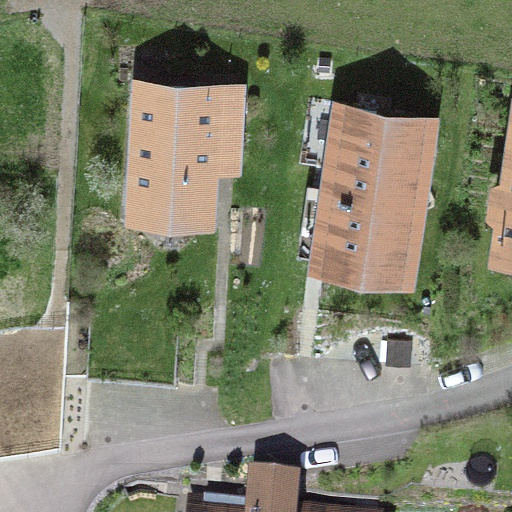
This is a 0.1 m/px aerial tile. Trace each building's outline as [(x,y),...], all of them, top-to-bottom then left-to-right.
[(135,208),(205,213),(210,127),(237,129),(239,90),(142,84),(135,208)] [(349,106),(327,251),(398,262),(417,136),(373,130),(376,110),(349,106)] [(505,214),(502,239),(511,240),(511,169),(510,184),(499,186),(496,209),(505,214)] [(179,324),(89,318),(86,378),(175,384),(179,324)] [(290,511),(293,482),(254,478),(252,501),(114,489),(112,511),(290,511)]
